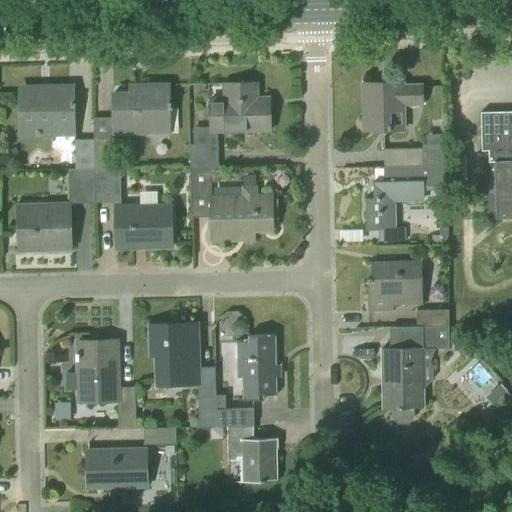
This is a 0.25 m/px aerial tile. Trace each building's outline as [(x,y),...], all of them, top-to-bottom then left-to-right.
[(211,132),(218,132),(271,130),(270,96),(257,96),(257,83),(225,83),(225,99),(210,100),(211,132)] [(404,130),(404,104),(422,104),(422,86),(403,86),(403,83),(364,84),(365,131),(404,130)] [(114,94),(114,121),(115,134),(170,132),(169,84),(146,85),(146,93),(114,94)] [(20,92),(21,135),(76,134),(76,103),(73,103),(73,86),(53,87),(53,91),(20,92)] [(511,111),(481,112),(482,151),(489,151),(489,162),(490,162),(490,172),(496,171),(496,194),(484,194),(484,219),(498,219),(498,210),(511,209),(511,111)] [(95,168),(115,168),(115,134),(114,121),(94,121),(95,139),(95,168)] [(384,149),(385,167),(446,165),(445,134),(425,134),(426,144),(423,144),(423,148),(384,149)] [(75,140),(76,169),(95,168),(95,139),(75,140)] [(219,166),(219,144),(191,145),(191,167),(219,166)] [(393,199),(424,198),(424,190),(446,190),(446,165),(385,167),(385,181),(374,182),(374,198),(366,198),(367,230),(379,229),(380,241),(404,241),(403,229),(394,229),(393,199)] [(192,217),(212,216),(212,236),(237,236),(236,231),(273,230),(272,194),(258,194),(258,186),(242,186),(242,195),(211,195),(211,182),(219,182),(219,166),(191,167),(192,217)] [(96,195),(95,168),(76,169),(69,169),(70,199),(96,199),(96,195)] [(115,168),(95,168),(96,195),(122,195),(121,168),(115,168)] [(20,233),(20,251),(72,249),(71,203),(18,205),(18,233),(20,233)] [(116,205),(116,210),(117,249),(173,247),(172,204),(153,205),(116,205)] [(394,305),(401,305),(423,305),(423,262),(372,263),(372,279),(368,279),(369,312),(394,311),(394,305)] [(417,326),(423,326),(449,326),(449,310),(417,310),(417,326)] [(157,385),(199,383),(200,383),(198,323),(169,324),(169,325),(150,326),(151,355),(156,355),(157,385)] [(450,348),(449,326),(423,326),(423,349),(450,348)] [(251,342),(237,342),(238,377),(243,377),(243,400),(265,399),(265,395),(278,395),(276,335),(251,335),(251,342)] [(78,342),(79,373),(66,373),(67,390),(78,390),(78,402),(118,401),(119,429),(137,428),(136,387),(119,387),(118,349),(104,349),(104,341),(78,342)] [(383,409),(393,409),(393,416),(396,421),(400,423),(409,423),(412,420),(415,416),(414,407),(425,407),(424,388),(419,388),(418,348),(382,349),(383,376),(387,376),(387,407),(383,407),(383,409)] [(200,427),(217,426),(217,409),(216,394),(200,395),(199,395),(200,427)] [(217,426),(228,426),(255,425),(254,408),(217,409),(217,426)] [(255,425),(228,426),(228,458),(242,458),(242,481),(266,480),(266,478),(279,478),(278,449),(279,449),(279,438),(274,438),(255,439),(255,425)] [(144,428),(145,444),(177,444),(177,427),(144,428)] [(89,469),(88,469),(88,487),(147,486),(146,449),(88,451),(89,469)]
